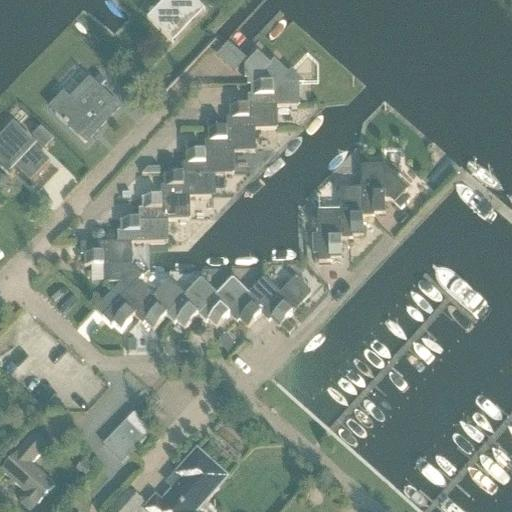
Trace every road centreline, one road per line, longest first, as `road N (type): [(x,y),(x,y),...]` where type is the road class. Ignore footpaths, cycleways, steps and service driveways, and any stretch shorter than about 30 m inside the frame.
road 1 (residential): [(244,392),(204,362),(91,358),(5,278)]
road 2 (unclassified): [(5,278),(186,86)]
road 3 (residential): [(244,392),(388,242)]
road 4 (residential): [(380,511),(244,392)]
